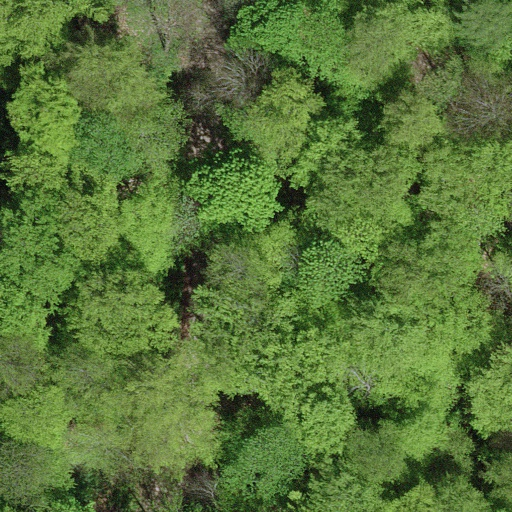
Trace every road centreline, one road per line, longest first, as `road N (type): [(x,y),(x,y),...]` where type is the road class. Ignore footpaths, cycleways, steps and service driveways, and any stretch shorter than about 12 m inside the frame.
road 1 (track): [(206,0),(191,413),(160,511)]
road 2 (track): [(361,0),(420,75),(511,117)]
